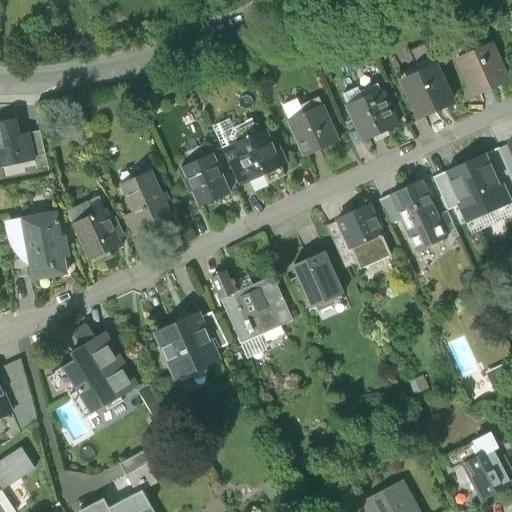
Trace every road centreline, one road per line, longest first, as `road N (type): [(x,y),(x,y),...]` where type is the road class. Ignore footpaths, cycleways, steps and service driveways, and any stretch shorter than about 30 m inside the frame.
road 1 (residential): [(511,107),(0,336)]
road 2 (residential): [(294,0),(181,50),(64,83),(0,84)]
